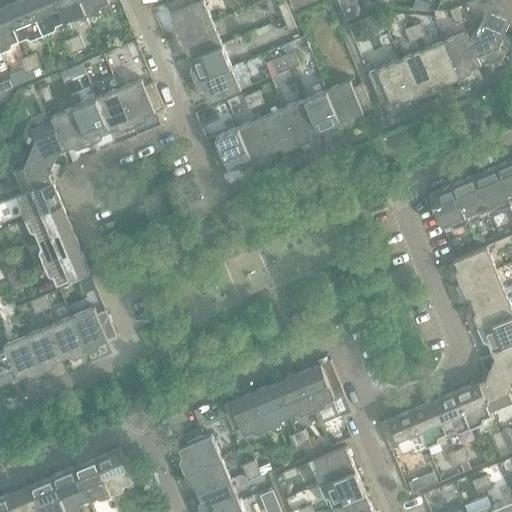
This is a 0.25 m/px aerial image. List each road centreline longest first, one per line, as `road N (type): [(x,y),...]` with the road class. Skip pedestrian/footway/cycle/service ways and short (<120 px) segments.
road 1 (residential): [(0,406),(137,347),(63,173),(191,123),(137,0)]
road 2 (residential): [(372,415),(457,380),(466,353),(398,185),(511,136)]
road 3 (residential): [(0,486),(340,338)]
